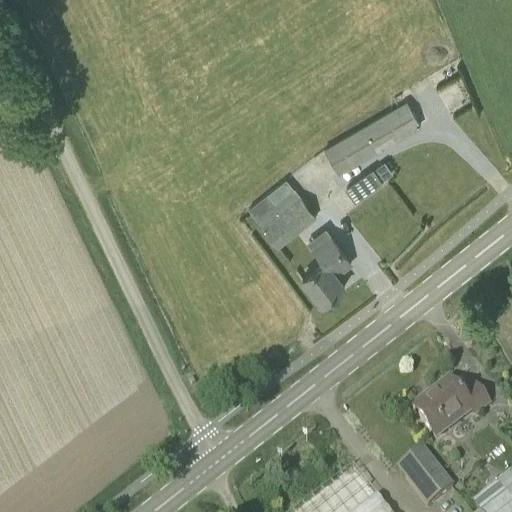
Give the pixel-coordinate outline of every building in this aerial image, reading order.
[(406,101),(324,149),(338,174),(420,126),(406,101)] [(382,182),(382,181),(390,175),(382,163),(373,169),(372,168),(345,188),(355,202),(382,182)] [(316,219),(295,191),(278,204),(270,193),(250,208),(279,247),(316,219)] [(323,261),(302,278),(321,304),(344,287),(336,275),(351,263),(328,235),(312,247),(323,261)] [(426,398),(411,410),(435,440),(470,413),(473,417),(489,405),(475,386),(461,397),(449,381),(448,381),(451,385),(429,402),(426,398)] [(421,449),(396,468),(427,508),(452,488),(421,449)] [(387,511),(352,466),(292,511),(387,511)] [(511,511),(511,476),(509,473),(470,504),(476,511),(511,511)]
